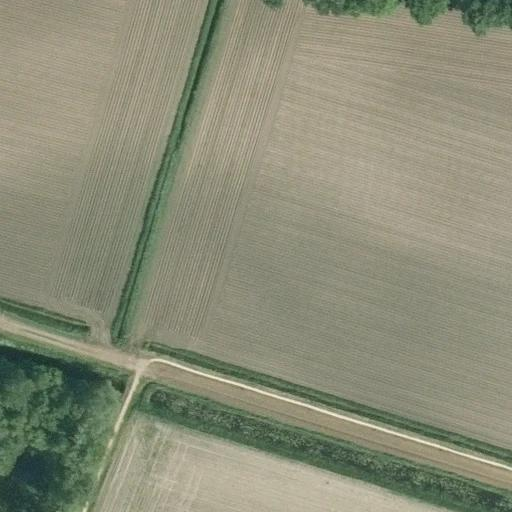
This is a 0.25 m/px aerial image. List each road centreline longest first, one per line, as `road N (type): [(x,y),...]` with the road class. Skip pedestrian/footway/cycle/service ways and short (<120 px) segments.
road 1 (track): [(511,476),(140,370)]
road 2 (track): [(140,370),(0,328)]
